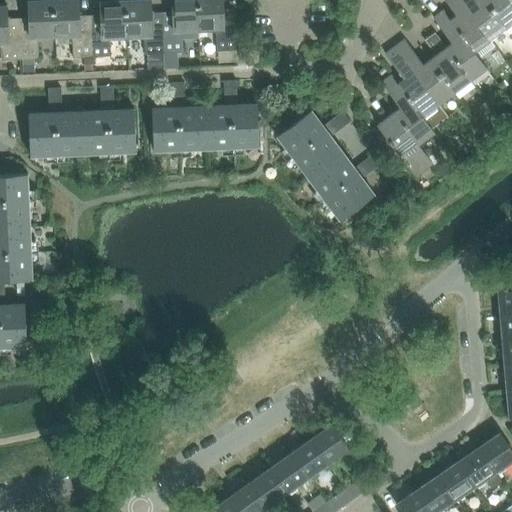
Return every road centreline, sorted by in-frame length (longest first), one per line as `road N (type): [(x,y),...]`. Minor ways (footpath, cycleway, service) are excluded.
road 1 (residential): [(335,376),(400,463),(478,409),(466,266)]
road 2 (residential): [(143,510),(170,483),(335,376)]
road 3 (residential): [(335,376),(466,266)]
road 4 (residential): [(143,510),(70,495),(0,505)]
